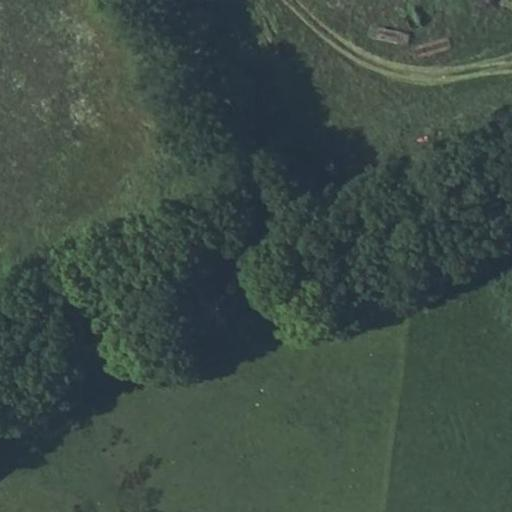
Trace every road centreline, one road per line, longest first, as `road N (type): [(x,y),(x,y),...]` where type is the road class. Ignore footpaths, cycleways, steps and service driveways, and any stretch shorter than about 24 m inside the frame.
road 1 (track): [(159,0),(288,224),(325,247)]
road 2 (track): [(511,187),(371,239),(325,247)]
